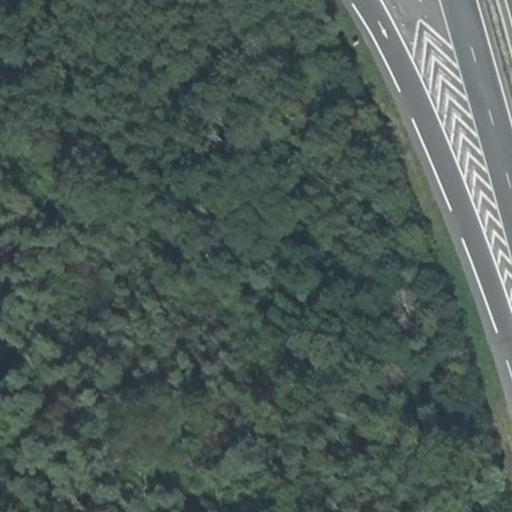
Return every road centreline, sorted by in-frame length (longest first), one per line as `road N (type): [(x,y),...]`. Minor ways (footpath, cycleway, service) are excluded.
road 1 (motorway): [(362,0),(442,158),(511,344)]
road 2 (motorway): [(459,0),(511,186)]
